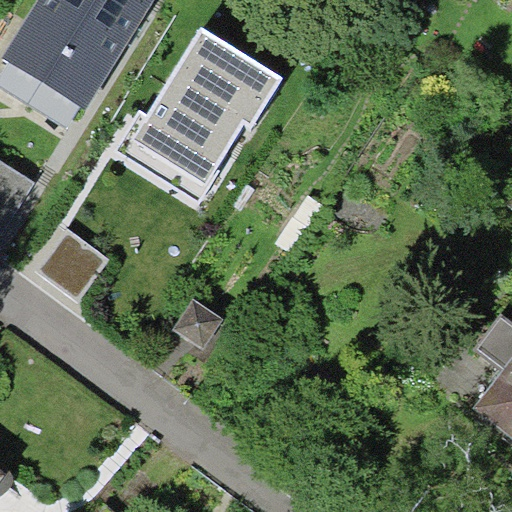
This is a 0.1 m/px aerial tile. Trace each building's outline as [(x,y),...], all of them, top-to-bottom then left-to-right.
[(155,0),(36,0),(1,57),(87,110),(155,0)] [(283,78),(202,27),(132,139),(206,185),(245,124),(251,128),(283,78)] [(34,181),(0,158),(0,231),(1,232),(34,181)] [(109,258),(69,228),(37,272),(78,301),(109,258)] [(223,319),(193,299),(173,330),(203,350),(223,319)] [(501,369),(511,355),(511,321),(502,314),(475,348),(501,369)] [(511,355),(501,369),(472,409),(511,438),(511,355)]
